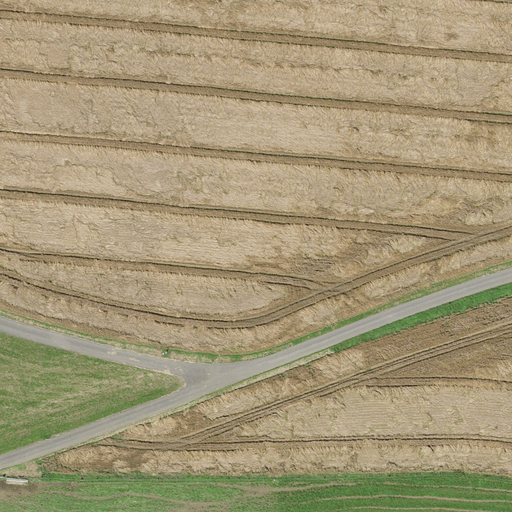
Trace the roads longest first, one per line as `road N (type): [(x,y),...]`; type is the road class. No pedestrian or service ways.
road 1 (unclassified): [(511,276),(0,457)]
road 2 (track): [(0,322),(217,379)]
